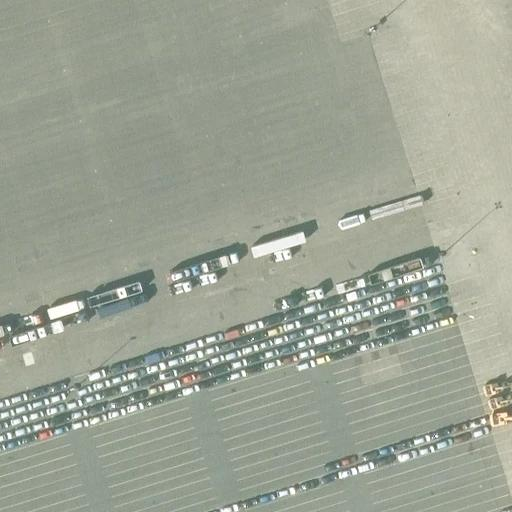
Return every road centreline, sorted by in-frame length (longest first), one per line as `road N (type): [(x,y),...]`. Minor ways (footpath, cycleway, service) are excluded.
road 1 (unknown): [(333,511),(356,505),(302,310)]
road 2 (unknown): [(0,399),(174,347)]
road 3 (unknown): [(174,347),(227,511)]
road 4 (unknown): [(174,347),(302,310)]
